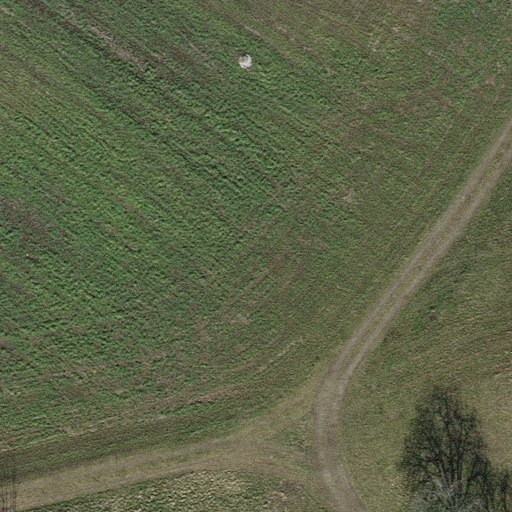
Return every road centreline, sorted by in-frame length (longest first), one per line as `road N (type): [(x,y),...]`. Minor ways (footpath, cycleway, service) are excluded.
road 1 (track): [(511,156),(348,380),(335,432),(343,492)]
road 2 (track): [(359,511),(343,492),(229,458),(0,509)]
road 3 (track): [(229,458),(348,380)]
